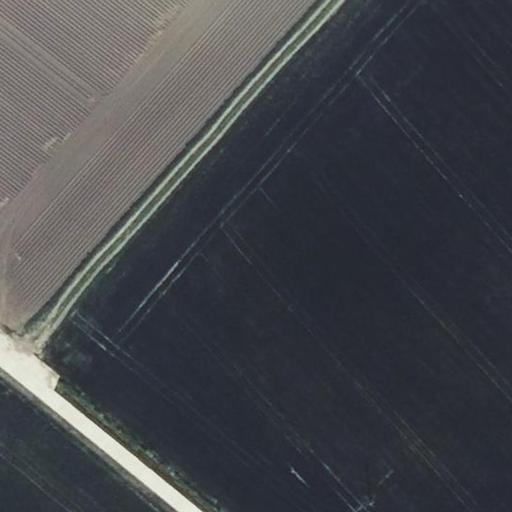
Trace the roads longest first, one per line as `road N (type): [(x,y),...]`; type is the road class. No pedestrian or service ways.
road 1 (track): [(10,365),(326,0)]
road 2 (track): [(190,511),(0,356)]
